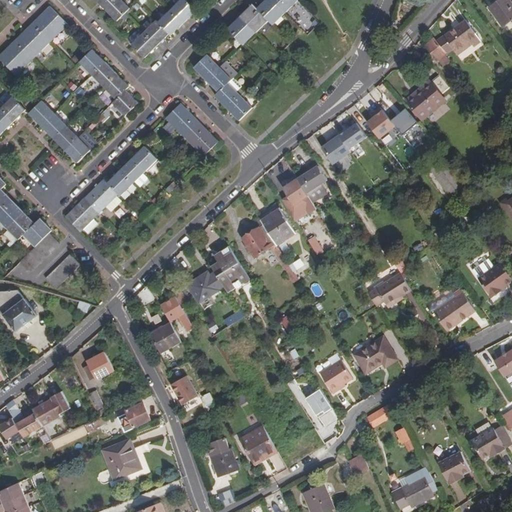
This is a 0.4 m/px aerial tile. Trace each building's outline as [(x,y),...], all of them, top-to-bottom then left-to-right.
[(97,0),(118,21),(131,8),(123,0),(97,0)] [(157,21),(133,45),(146,58),(170,35),(172,35),(197,11),(185,0),(180,0),(158,22),(157,21)] [(254,5),(229,29),(244,45),(269,21),(273,25),(298,0),(297,0),(266,0),(257,9),(254,5)] [(511,3),(509,0),(501,0),(491,8),(504,26),(511,19),(511,3)] [(51,6),(0,56),(0,58),(18,76),(69,25),(51,6)] [(467,20),(444,37),(456,52),(471,41),(473,43),(481,38),(467,20)] [(440,40),(450,55),(456,52),(444,37),(440,40)] [(446,53),(435,39),(427,45),(444,67),(451,61),(446,53)] [(94,50),(81,63),(117,100),(113,103),(126,116),(139,103),(127,90),(130,86),(94,50)] [(208,55),(195,68),(219,92),(216,96),(240,121),(253,108),(229,83),(232,80),(208,55)] [(430,81),(407,101),(423,121),(446,101),(430,81)] [(0,136),(26,110),(13,97),(1,109),(0,107),(0,136)] [(43,100),(30,113),(79,162),(91,150),(98,144),(86,131),(79,138),(43,100)] [(204,157),(220,142),(182,103),(167,119),(204,157)] [(382,138),(396,126),(392,121),(381,108),(375,113),(378,116),(374,119),(369,123),(382,138)] [(407,109),(392,121),(396,126),(404,137),(420,125),(407,109)] [(90,126),(93,130),(104,120),(101,116),(90,126)] [(368,137),(358,123),(341,135),(351,149),(368,137)] [(416,128),(406,136),(417,150),(427,142),(416,128)] [(341,135),(340,133),(333,137),(335,140),(330,143),(324,148),(335,164),(353,151),(351,149),(341,135)] [(104,180),(67,217),(81,231),(84,229),(88,233),(99,222),(95,218),(107,207),(112,212),(123,202),(117,196),(119,194),(121,196),(136,181),(142,186),(150,178),(145,173),(158,159),(145,146),(108,183),(104,180)] [(445,159),(430,170),(454,202),(462,196),(459,193),(467,188),(445,159)] [(296,180),(318,167),(314,161),(292,174),(296,180)] [(319,167),(298,180),(307,193),(327,180),(319,167)] [(0,176),(0,221),(18,240),(24,235),(35,247),(21,262),(31,272),(60,243),(50,233),(53,230),(41,218),(35,223),(2,189),(7,184),(0,176)] [(307,193),(298,180),(284,189),(289,196),(282,201),(297,223),(316,209),(307,193)] [(511,197),(503,204),(504,206),(511,200),(511,197)] [(281,208),(262,221),(264,224),(278,246),(296,233),(281,208)] [(319,220),(302,230),(315,249),(331,239),(319,220)] [(278,246),(264,224),(242,239),(255,259),(272,248),(295,283),(300,280),(278,246)] [(419,238),(425,248),(433,242),(427,233),(419,238)] [(220,262),(213,267),(216,272),(225,286),(229,292),(237,288),(239,289),(242,288),(242,287),(243,283),(250,279),(229,246),(216,256),(220,262)] [(273,252),(265,257),(272,267),(279,262),(273,252)] [(70,254),(46,278),(56,288),(81,264),(70,254)] [(486,275),(499,294),(502,292),(500,289),(505,285),(506,286),(511,282),(511,278),(502,264),(486,275)] [(376,285),(384,297),(386,301),(410,286),(400,270),(376,285)] [(208,272),(188,285),(204,308),(223,296),(219,290),(225,286),(216,272),(211,276),(208,272)] [(492,298),(499,294),(486,275),(479,280),(492,298)] [(366,286),(376,302),(384,297),(376,285),(374,281),(366,286)] [(317,283),(310,288),(318,298),(325,293),(317,283)] [(176,297),(162,306),(171,322),(180,317),(189,331),(195,329),(181,304),(187,300),(181,290),(174,294),(176,297)] [(5,315),(4,315),(17,331),(37,315),(24,300),(24,301),(17,292),(5,293),(6,299),(0,303),(0,305),(3,309),(1,310),(5,315)] [(465,293),(436,312),(449,332),(477,312),(465,293)] [(92,304),(80,301),(78,309),(89,313),(92,304)] [(241,309),(225,320),(230,327),(246,317),(241,309)] [(286,317),(281,320),(290,332),(294,329),(286,317)] [(182,342),(171,323),(152,334),(162,353),(182,342)] [(382,334),(354,351),(365,369),(381,359),(384,363),(395,356),(382,334)] [(338,378),(343,375),(352,370),(341,351),(320,363),(331,384),(339,379),(338,378)] [(504,376),(511,370),(511,351),(495,363),(504,376)] [(88,366),(94,378),(96,381),(113,373),(103,354),(87,362),(88,366)] [(89,381),(94,378),(88,366),(83,369),(89,381)] [(183,405),(199,396),(188,376),(172,385),(183,405)] [(332,406),(320,387),(305,396),(316,413),(323,409),(324,411),(332,406)] [(96,391),(89,394),(98,411),(105,407),(96,391)] [(33,409),(35,414),(42,425),(68,410),(60,394),(48,399),(49,400),(33,409)] [(207,405),(215,403),(210,394),(203,397),(207,405)] [(14,400),(6,406),(24,437),(43,426),(42,425),(35,414),(25,419),(14,400)] [(134,429),(153,420),(143,401),(125,410),(134,429)] [(387,406),(369,418),(375,427),(393,415),(387,406)] [(106,424),(102,417),(101,418),(93,421),(97,429),(106,424)] [(269,456),(277,452),(262,426),(241,439),(252,459),(266,451),(269,456)] [(405,429),(397,433),(403,444),(405,443),(409,452),(414,449),(405,429)] [(494,432),(485,438),(496,456),(498,458),(506,454),(506,453),(511,451),(506,441),(508,441),(503,431),(496,435),(494,432)] [(60,437),(52,441),(54,446),(62,443),(60,437)] [(230,450),(226,438),(208,445),(220,477),(239,469),(237,463),(236,463),(231,450),(230,450)] [(496,456),(485,438),(473,444),(483,463),(490,459),(496,456)] [(130,440),(102,451),(114,480),(142,469),(130,440)] [(0,451),(0,464),(11,460),(4,449),(0,451)] [(255,464),(269,456),(266,451),(252,459),(255,464)] [(362,453),(353,458),(351,460),(358,475),(370,470),(362,453)] [(458,481),(465,477),(472,474),(462,455),(440,467),(451,489),(460,484),(458,481)] [(438,490),(426,468),(405,478),(409,485),(394,493),(402,509),(411,505),(412,507),(434,496),(433,493),(438,490)] [(45,481),(41,472),(31,476),(35,485),(45,481)] [(19,482),(0,491),(0,504),(24,494),(19,482)] [(304,494),(312,511),(326,511),(334,508),(323,486),(304,494)] [(231,489),(217,496),(222,507),(236,501),(231,489)] [(0,511),(5,510),(6,511),(13,511),(28,506),(24,494),(0,504),(0,511)] [(163,511),(160,503),(138,511),(163,511)]
